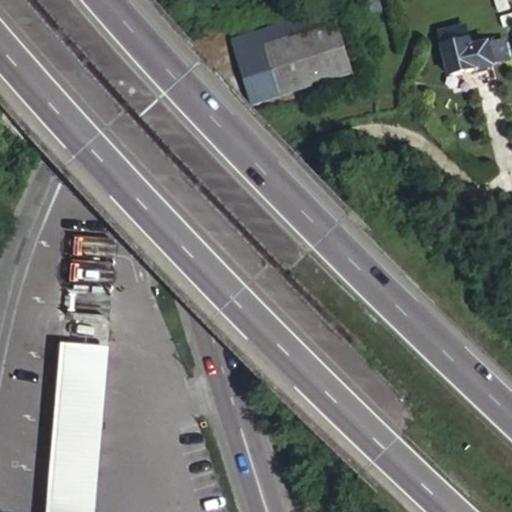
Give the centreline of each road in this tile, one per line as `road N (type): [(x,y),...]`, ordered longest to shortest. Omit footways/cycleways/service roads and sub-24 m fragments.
road 1 (motorway): [(0,34),(457,511)]
road 2 (motorway): [(511,397),(122,0)]
road 3 (tertiary): [(266,511),(108,0)]
road 4 (unclassified): [(0,283),(92,0)]
